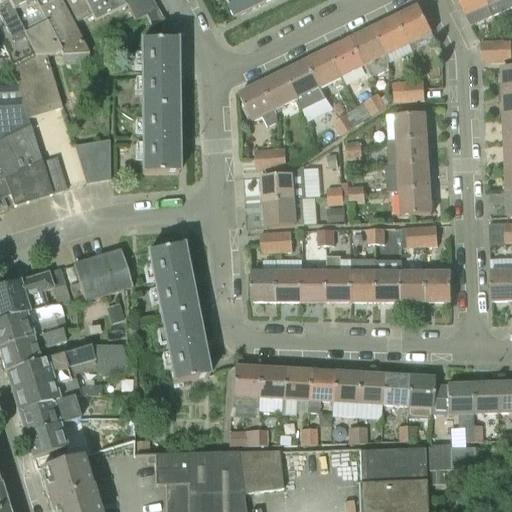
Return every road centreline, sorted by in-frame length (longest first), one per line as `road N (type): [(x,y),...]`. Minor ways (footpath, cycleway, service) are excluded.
road 1 (residential): [(474,346),(465,57),(435,0)]
road 2 (residential): [(235,329),(241,338),(474,346)]
road 3 (residential): [(0,246),(94,221),(219,209)]
road 4 (residential): [(214,80),(381,0)]
road 5 (residential): [(219,209),(214,80)]
road 6 (residential): [(235,329),(226,307),(219,209)]
